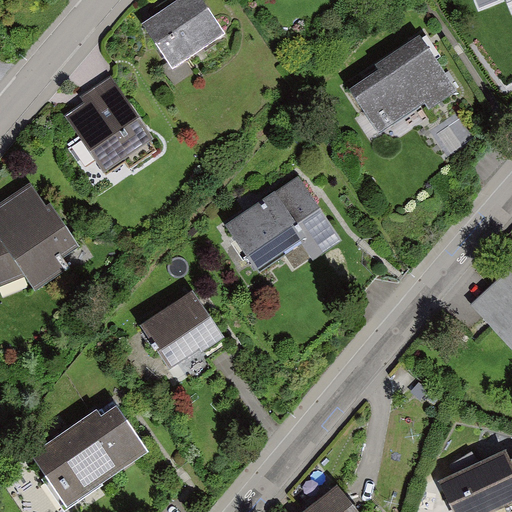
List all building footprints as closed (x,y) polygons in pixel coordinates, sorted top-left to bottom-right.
[(200,0),(181,0),(141,27),(171,72),(225,36),(200,0)] [(474,0),(479,11),(505,0),(474,0)] [(377,74),(349,93),(378,136),(423,106),(428,114),(458,94),(420,36),(373,67),(377,74)] [(92,98),(64,116),(104,176),(155,143),(111,75),(87,91),(92,98)] [(299,178),(225,228),(257,274),(283,257),(297,277),(344,244),(299,178)] [(0,236),(2,240),(0,240),(0,288),(22,281),(35,295),(65,277),(52,263),(77,248),(32,186),(0,204),(0,236)] [(511,272),(476,303),(511,343),(511,272)] [(193,295),(138,328),(168,376),(222,343),(193,295)] [(423,391),(417,386),(412,392),(417,397),(423,391)] [(111,405),(30,460),(65,511),(68,511),(148,458),(111,405)] [(505,453),(439,486),(452,511),(501,511),(511,507),(511,463),(510,464),(505,453)] [(356,511),(336,486),(304,511),(356,511)]
